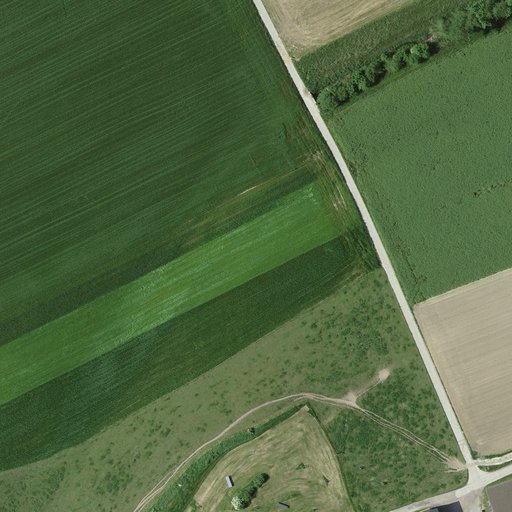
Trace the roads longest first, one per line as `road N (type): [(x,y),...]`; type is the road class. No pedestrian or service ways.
road 1 (track): [(477,480),(355,191),(258,0)]
road 2 (track): [(391,511),(511,468)]
